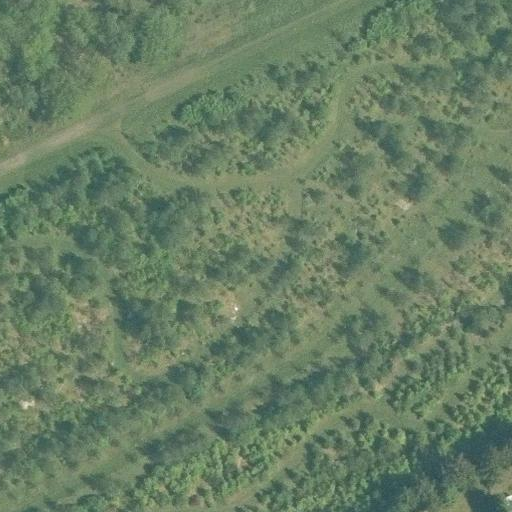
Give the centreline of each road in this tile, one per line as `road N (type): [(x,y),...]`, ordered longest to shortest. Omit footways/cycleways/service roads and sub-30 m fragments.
road 1 (track): [(511,125),(468,192),(295,368),(16,511)]
road 2 (track): [(324,0),(0,161)]
